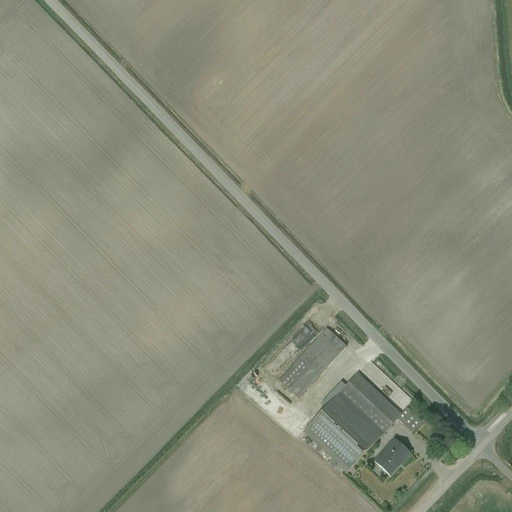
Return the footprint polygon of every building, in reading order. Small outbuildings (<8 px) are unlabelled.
[(331,332),(285,382),(305,401),(351,350),(331,332)] [(253,390),(267,404),(279,392),(264,378),(253,390)] [(407,420),(363,379),(310,436),(355,477),(407,420)] [(396,395),(412,407),(420,397),(405,385),(396,395)] [(387,480),(410,456),(393,440),(370,463),(387,480)]
